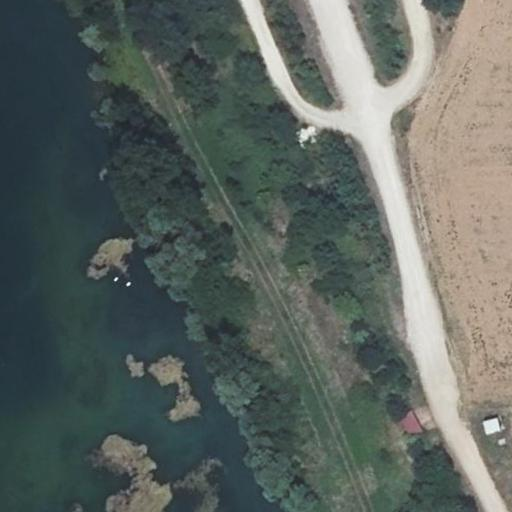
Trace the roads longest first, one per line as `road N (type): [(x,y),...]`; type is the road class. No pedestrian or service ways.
road 1 (track): [(325,0),(406,250),(429,380),(489,511)]
road 2 (track): [(370,121),(292,115),(243,0)]
road 3 (track): [(370,121),(412,81),(420,43),(411,0)]
